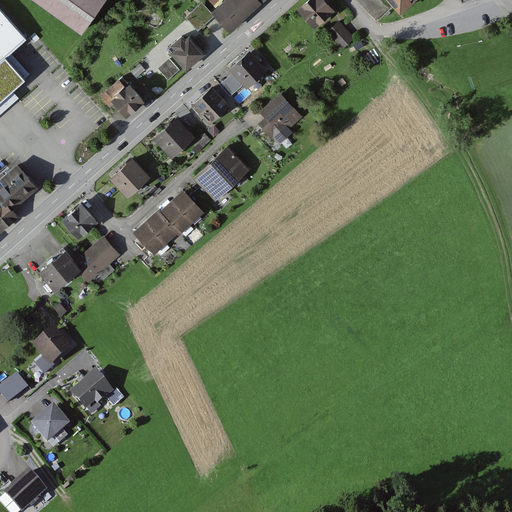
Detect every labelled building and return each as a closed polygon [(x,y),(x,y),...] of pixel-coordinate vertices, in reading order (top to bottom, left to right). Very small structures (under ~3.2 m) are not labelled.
[(39,0),(82,31),(104,0),(39,0)] [(261,0),(224,0),(216,8),(213,11),(229,29),(261,0)] [(334,9),(326,0),(307,0),(298,9),(315,26),(334,9)] [(388,8),(380,0),(361,0),(378,18),(388,8)] [(413,0),(388,0),(400,12),(413,0)] [(214,15),(202,2),(186,16),(198,30),(214,15)] [(26,38),(0,9),(0,99),(12,89),(24,77),(5,56),(26,38)] [(356,38),(340,21),(327,32),(343,49),(356,38)] [(205,53),(190,35),(186,39),(182,34),(171,44),(175,48),(171,51),(187,69),(205,53)] [(290,44),(282,51),(287,55),(294,48),(290,44)] [(303,44),(298,49),(302,54),(308,48),(303,44)] [(268,70),(250,50),(230,68),(233,71),(244,84),(247,88),(268,70)] [(180,69),(170,58),(158,68),(169,80),(180,69)] [(140,63),(132,71),(137,77),(146,70),(140,63)] [(244,84),(233,71),(220,83),(231,96),(244,84)] [(145,99),(123,75),(100,96),(110,107),(115,103),(126,116),(145,99)] [(230,103),(213,85),(192,104),(210,123),(230,103)] [(12,89),(0,99),(0,113),(19,97),(12,89)] [(301,116),(279,93),(260,111),(265,117),(259,123),(271,137),(273,135),(280,143),(293,131),(290,127),(301,116)] [(195,136),(177,116),(153,138),(171,158),(195,136)] [(214,124),(208,130),(214,136),(220,131),(214,124)] [(205,133),(198,140),(200,142),(205,147),(212,140),(205,133)] [(205,147),(200,142),(192,149),(198,154),(205,147)] [(250,169),(229,146),(195,177),(216,200),(250,169)] [(150,175),(133,156),(110,177),(127,196),(150,175)] [(39,187),(18,163),(0,177),(0,231),(0,232),(19,216),(13,209),(39,187)] [(155,184),(147,192),(150,196),(158,188),(155,184)] [(183,188),(172,198),(194,222),(205,211),(183,188)] [(172,198),(160,209),(180,231),(182,233),(194,222),(172,198)] [(98,220),(81,201),(61,218),(78,238),(98,220)] [(159,208),(147,218),(168,242),(180,231),(160,209),(159,208)] [(147,218),(133,230),(154,254),(168,242),(147,218)] [(104,234),(74,259),(81,268),(91,279),(98,273),(110,263),(121,254),(104,234)] [(49,263),(40,270),(55,289),(81,268),(74,259),(66,250),(55,258),(54,256),(47,261),(49,263)] [(116,269),(110,263),(98,273),(104,280),(116,269)] [(60,305),(54,310),(62,318),(67,313),(60,305)] [(72,348),(54,328),(33,347),(43,358),(51,367),(72,348)] [(51,367),(43,358),(35,364),(43,373),(51,367)] [(114,392),(95,371),(68,395),(85,413),(91,416),(107,400),(114,408),(125,399),(117,390),(114,392)] [(28,387),(17,374),(0,386),(0,392),(8,403),(28,387)] [(70,424),(54,406),(32,426),(48,444),(55,438),(63,430),(70,424)] [(68,436),(63,430),(55,438),(60,443),(68,436)] [(56,464),(51,467),(55,472),(59,469),(56,464)] [(47,492),(29,471),(3,493),(19,511),(23,511),(30,507),(31,508),(40,501),(38,499),(47,492)]
